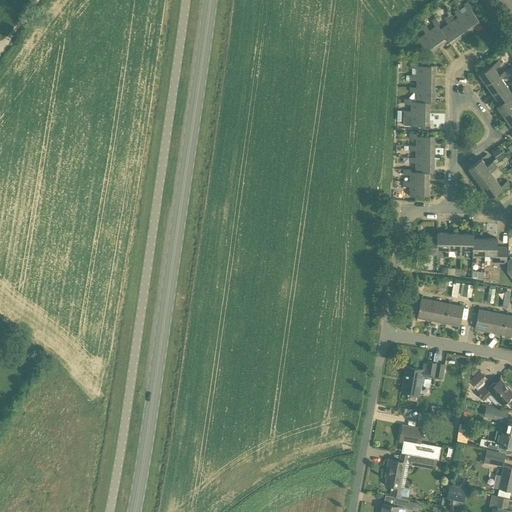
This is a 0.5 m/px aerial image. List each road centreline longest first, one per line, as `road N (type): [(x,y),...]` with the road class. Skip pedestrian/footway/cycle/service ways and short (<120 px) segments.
road 1 (unclassified): [(185,0),(109,511)]
road 2 (primary): [(209,0),(133,511)]
road 3 (residential): [(351,511),(383,332)]
road 4 (residential): [(450,209),(406,207),(383,332)]
road 5 (residential): [(511,357),(383,332)]
road 6 (residential): [(451,168),(492,133),(475,100),(453,107)]
